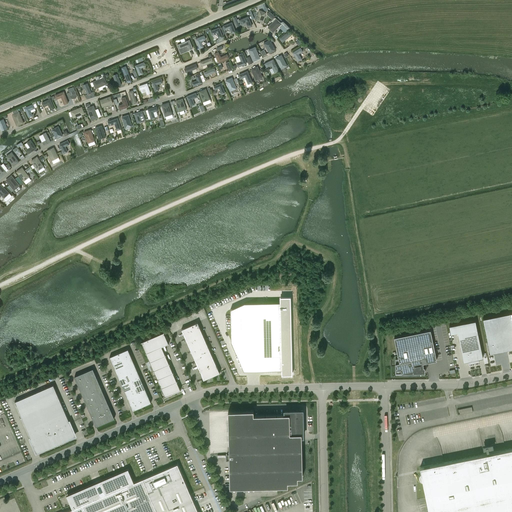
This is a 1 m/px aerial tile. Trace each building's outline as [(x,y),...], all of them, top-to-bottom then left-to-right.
[(259,10),(255,21),(262,24),(266,13),(259,10)] [(252,26),(248,16),(239,20),(241,24),(246,22),(248,28),(252,26)] [(276,18),(267,27),(273,33),(282,24),(276,18)] [(225,30),(229,28),(231,34),(236,32),(232,22),(223,26),(225,30)] [(288,30),(289,28),(290,27),(284,22),(283,22),(282,24),(281,24),(288,30)] [(223,37),(219,27),(210,31),(212,35),(217,33),(219,39),(223,37)] [(289,30),(280,38),(283,42),(292,34),(289,30)] [(206,39),(204,35),(195,39),(199,49),(204,47),(201,41),(206,39)] [(270,39),(263,43),(269,54),(276,50),(270,39)] [(190,40),(178,45),(181,51),(187,49),(188,50),(193,48),(190,40)] [(260,58),(255,47),(248,50),(253,62),(260,58)] [(292,53),(298,62),(302,59),(299,54),(303,51),(300,47),(292,53)] [(229,58),(227,54),(221,57),(218,52),(214,54),(219,63),(229,58)] [(247,64),(243,53),(238,55),(241,61),(236,63),(238,67),(247,64)] [(275,58),(281,69),(288,66),(281,55),(275,58)] [(212,57),(200,62),(202,66),(213,61),(212,57)] [(279,70),(273,59),(264,63),(266,68),(271,65),(274,72),(279,70)] [(141,68),(146,66),(144,62),(135,65),(139,75),(143,74),(141,68)] [(184,69),(186,73),(197,68),(196,64),(184,69)] [(251,69),(256,81),(263,78),(258,66),(251,69)] [(214,68),(203,72),(205,76),(216,72),(214,68)] [(123,71),(127,83),(131,82),(127,70),(123,71)] [(245,77),(246,79),(248,84),(252,82),(247,71),(239,75),(240,79),(245,77)] [(117,73),(113,75),(118,86),(122,85),(117,73)] [(197,80),(191,82),(193,87),(203,83),(200,74),(195,76),(197,80)] [(99,79),(93,81),(96,88),(107,83),(104,77),(102,77),(101,76),(98,77),(99,79)] [(225,80),(230,92),(237,89),(232,77),(225,80)] [(163,83),(161,78),(151,81),(155,92),(159,90),(157,84),(163,83)] [(91,92),(87,83),(83,85),(83,86),(82,87),(83,89),(84,88),(87,94),(91,92)] [(147,83),(139,86),(141,89),(145,88),(148,94),(151,93),(147,83)] [(221,94),(225,93),(221,83),(213,86),(215,90),(219,88),(221,94)] [(210,99),(206,89),(199,91),(203,102),(210,99)] [(73,99),(74,99),(74,98),(75,98),(76,98),(76,97),(77,97),(77,96),(75,90),(71,92),(72,94),(70,95),(69,92),(67,93),(69,99),(72,98),(73,99)] [(133,90),(129,92),(133,104),(137,102),(133,90)] [(69,103),(64,91),(55,95),(57,99),(61,97),(64,105),(69,103)] [(193,99),(197,97),(196,93),(187,96),(191,106),(195,104),(193,99)] [(111,96),(100,100),(102,107),(113,104),(111,96)] [(121,98),(123,104),(118,105),(120,110),(129,107),(126,97),(121,98)] [(175,101),(179,112),(186,109),(182,98),(175,101)] [(55,108),(51,99),(42,103),(44,107),(48,105),(51,110),(55,108)] [(173,114),(169,102),(161,105),(165,116),(173,114)] [(34,105),(24,109),(29,119),(33,117),(31,111),(36,109),(34,105)] [(92,121),(99,118),(94,105),(87,108),(92,121)] [(85,114),(82,106),(70,111),(73,118),(85,114)] [(151,119),(155,118),(154,112),(158,110),(157,106),(147,109),(151,119)] [(139,116),(143,114),(142,110),(134,113),(137,123),(141,122),(139,116)] [(19,112),(12,115),(17,126),(24,123),(19,112)] [(121,117),(125,129),(132,126),(129,114),(121,117)] [(118,118),(107,121),(109,126),(115,124),(117,130),(121,129),(118,118)] [(105,133),(104,130),(102,125),(95,128),(99,140),(106,137),(105,133)] [(56,139),(63,136),(58,126),(52,129),(56,139)] [(84,132),(85,136),(86,140),(88,144),(95,141),(91,129),(84,132)] [(46,132),(43,134),(46,140),(42,142),(44,145),(51,142),(46,132)] [(27,143),(25,144),(28,149),(26,150),(28,154),(37,148),(31,139),(27,142),(27,143)] [(64,154),(68,152),(65,146),(70,144),(68,140),(59,144),(64,154)] [(59,157),(54,147),(47,151),(52,161),(59,157)] [(12,152),(6,156),(13,166),(19,162),(12,152)] [(38,171),(44,166),(37,156),(31,161),(33,164),(35,168),(36,168),(38,171)] [(24,181),(30,177),(22,167),(16,171),(24,181)] [(12,175),(5,180),(13,190),(20,185),(12,175)] [(10,193),(1,184),(0,185),(0,194),(4,198),(10,193)] [(245,303),(230,309),(231,341),(244,371),(247,370),(247,361),(261,360),(262,370),(281,370),(282,375),(292,375),(292,371),(290,302),(290,296),(280,297),(280,302),(245,303)] [(511,312),(483,318),(488,343),(490,352),(499,350),(499,351),(511,348),(511,345),(511,343),(511,312)] [(475,320),(449,326),(451,334),(458,332),(463,362),(468,361),(469,363),(479,361),(479,359),(483,358),(475,320)] [(197,322),(181,329),(204,380),(220,373),(197,322)] [(423,364),(423,363),(426,363),(425,358),(435,356),(436,360),(437,360),(430,330),(394,337),(399,363),(395,364),(396,374),(425,373),(425,367),(423,367),(423,366),(423,365),(423,364)] [(181,390),(162,346),(169,343),(164,332),(141,342),(165,397),(181,390)] [(128,349),(110,357),(133,410),(151,403),(128,349)] [(96,426),(115,418),(93,368),(74,376),(96,426)] [(63,441),(62,440),(73,434),(69,423),(70,423),(69,421),(69,422),(53,385),(15,401),(31,438),(31,439),(32,439),(37,450),(49,445),(49,447),(63,441)] [(456,409),(457,414),(472,411),(471,406),(456,409)] [(229,459),(230,488),(288,486),(288,482),(298,482),(298,477),(303,477),(302,432),(303,432),(303,414),(302,414),(302,412),(303,412),(303,411),(303,410),(302,410),(301,410),(300,411),(299,411),(299,410),(284,411),(284,414),(254,415),(254,410),(228,411),(229,450),(227,450),(227,459),(229,459)] [(423,482),(424,482),(429,511),(511,511),(511,448),(420,468),(420,469),(421,469),(422,474),(421,474),(420,475),(420,476),(419,476),(419,477),(419,478),(419,479),(419,480),(420,480),(420,481),(421,481),(422,482),(423,482)] [(128,469),(67,495),(72,509),(65,511),(198,511),(177,464),(134,482),(128,469)]
